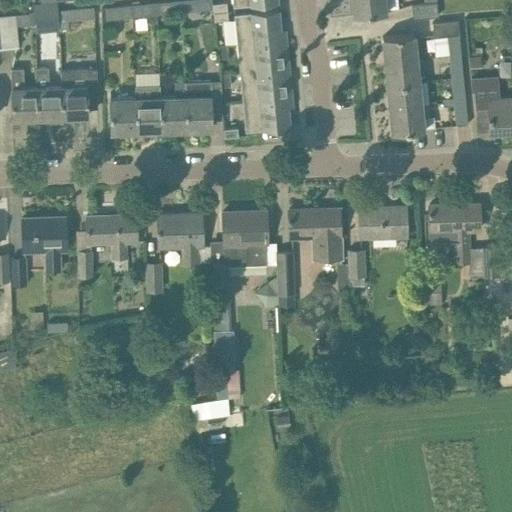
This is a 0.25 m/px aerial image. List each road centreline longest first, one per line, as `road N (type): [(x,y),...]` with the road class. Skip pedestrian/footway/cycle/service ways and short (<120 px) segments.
road 1 (residential): [(328,166),(0,177)]
road 2 (residential): [(511,173),(462,162),(328,166)]
road 3 (residential): [(328,166),(306,0)]
